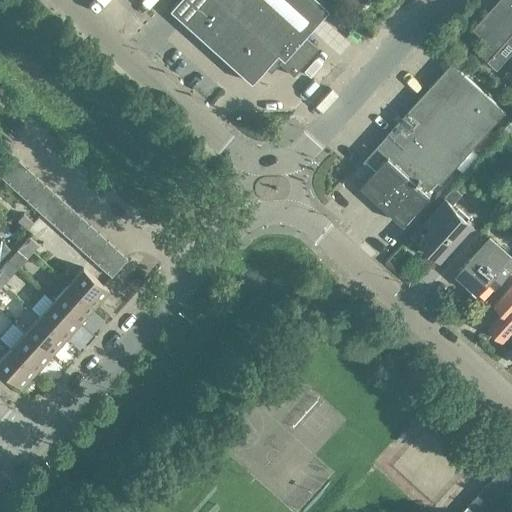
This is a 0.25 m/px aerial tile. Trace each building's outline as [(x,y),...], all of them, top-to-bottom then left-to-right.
[(318,0),(177,0),(169,9),(251,83),(274,58),(292,76),(317,48),(304,36),(328,9),(318,0)] [(511,0),(498,0),(473,29),(484,39),(475,49),(498,70),(511,53),(511,0)] [(388,134),(389,136),(400,146),(391,156),(390,155),(363,184),(406,223),(433,194),(429,190),(438,180),(442,183),(507,111),(453,62),(388,134)] [(0,164),(0,175),(3,178),(19,161),(11,152),(0,164)] [(3,178),(12,186),(28,169),(19,161),(3,178)] [(12,186),(21,195),(37,177),(28,169),(12,186)] [(21,195),(30,203),(46,185),(37,177),(21,195)] [(30,203),(39,211),(55,193),(46,185),(30,203)] [(39,211),(48,219),(64,201),(55,193),(39,211)] [(442,258),(475,222),(448,198),(426,222),(432,228),(421,239),(442,258)] [(48,219),(57,227),(73,209),(64,201),(48,219)] [(57,227),(66,235),(82,217),(73,209),(57,227)] [(18,220),(27,229),(33,222),(24,213),(18,220)] [(66,235),(75,243),(91,226),(82,217),(66,235)] [(91,226),(75,243),(84,251),(100,234),(91,226)] [(109,242),(100,234),(84,251),(93,260),(109,242)] [(23,242),(33,251),(38,245),(29,236),(23,242)] [(494,289),(511,269),(511,255),(491,236),(458,273),(479,292),(487,284),(494,289)] [(0,239),(0,250),(4,254),(10,248),(0,240),(0,239)] [(23,242),(17,249),(27,257),(33,251),(23,242)] [(93,260),(102,268),(118,250),(109,242),(93,260)] [(118,250),(102,268),(111,276),(127,258),(118,250)] [(83,267),(68,283),(94,306),(109,290),(83,267)] [(0,280),(3,283),(9,277),(0,268),(0,280)] [(68,283),(54,299),(80,322),(94,306),(68,283)] [(511,286),(496,304),(504,310),(490,326),(505,339),(511,331),(511,286)] [(54,299),(39,316),(65,339),(80,322),(54,299)] [(65,339),(39,316),(30,307),(16,324),(25,332),(50,355),(65,339)] [(25,332),(10,348),(36,371),(50,355),(25,332)] [(10,348),(0,359),(0,368),(21,387),(36,371),(10,348)] [(511,472),(504,466),(470,504),(462,511),(496,511),(511,495),(511,472)]
